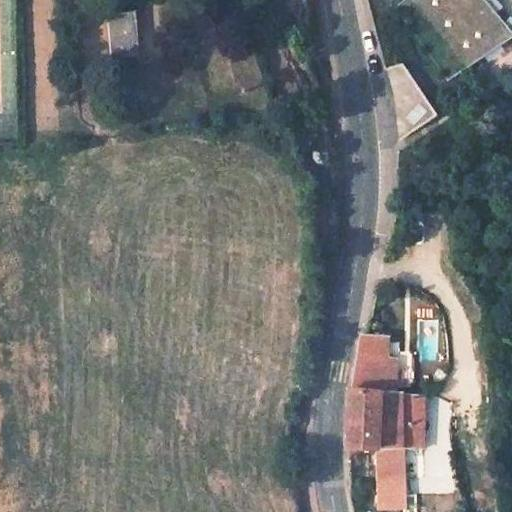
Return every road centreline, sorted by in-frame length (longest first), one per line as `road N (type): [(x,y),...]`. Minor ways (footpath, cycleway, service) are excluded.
road 1 (secondary): [(340,0),(364,156),(356,268),(330,423),(336,511)]
road 2 (track): [(258,511),(161,255),(85,107)]
